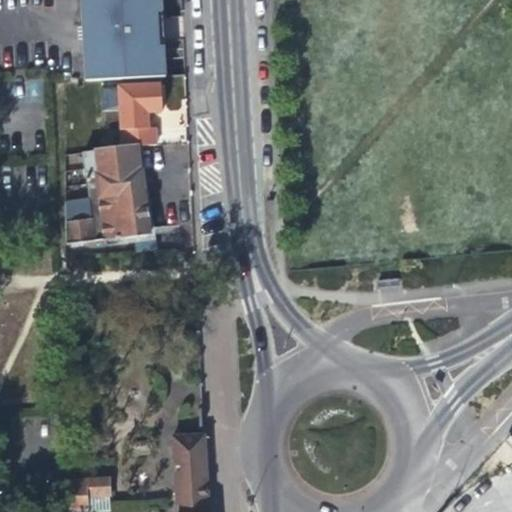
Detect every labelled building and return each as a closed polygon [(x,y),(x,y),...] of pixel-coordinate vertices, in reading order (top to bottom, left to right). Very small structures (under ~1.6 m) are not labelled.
[(87,85),(161,81),(159,41),(154,41),(153,26),(158,26),(157,6),(156,0),(76,0),(81,85),(87,85)] [(87,105),(87,85),(81,85),(75,86),(60,86),(60,106),(87,105)] [(87,120),(87,105),(60,106),(61,120),(87,120)] [(142,220),(138,191),(136,176),(144,175),(142,159),(136,120),(87,127),(88,137),(77,139),(85,202),(73,203),(72,147),(61,147),(63,245),(144,236),(142,220)] [(146,190),(144,175),(136,176),(138,191),(146,190)] [(171,436),(175,511),(208,511),(206,474),(203,434),(171,436)] [(111,495),(111,478),(70,478),(71,511),(89,511),(89,496),(111,495)] [(89,496),(89,511),(111,511),(111,495),(89,496)]
